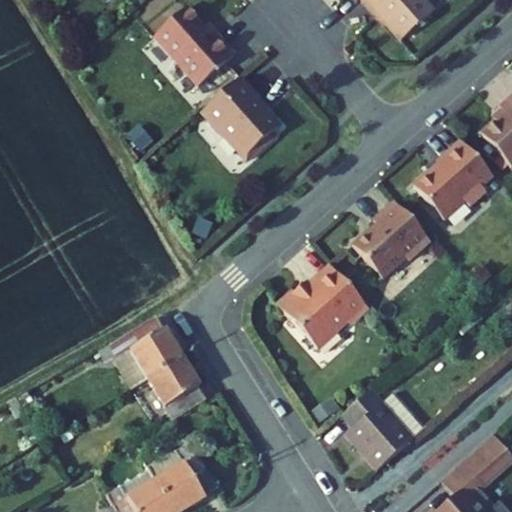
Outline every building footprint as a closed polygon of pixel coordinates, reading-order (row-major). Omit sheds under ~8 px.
[(434,12),(422,0),(360,0),(363,3),(365,2),(401,41),(434,12)] [(187,7),(155,36),(199,86),(235,54),(216,32),(213,35),(187,7)] [(240,77),(201,112),(207,119),(207,122),(221,138),(225,138),(246,162),(272,139),(269,136),(280,127),(268,114),(265,117),(254,104),(260,100),(240,77)] [(511,169),(511,99),(499,110),(504,115),(481,136),(511,170),(511,169)] [(492,179),(461,144),(437,165),(437,171),(432,176),(431,174),(413,189),(443,223),(465,204),(469,209),(486,195),(481,189),(492,179)] [(429,244),(394,205),(373,223),(376,226),(352,248),(382,282),(406,260),(408,263),(429,244)] [(368,311),(329,268),(304,290),(308,295),(301,302),(294,294),(293,293),(277,307),(316,351),(345,323),(353,323),(368,311)] [(509,294),(511,291),(511,274),(500,285),(509,294)] [(301,287),(294,294),(301,302),(308,295),(304,290),(301,287)] [(462,337),(483,319),(474,308),(453,326),(462,337)] [(117,360),(131,352),(148,381),(182,360),(165,332),(163,332),(155,319),(109,346),(117,360)] [(109,346),(99,352),(107,366),(113,363),(117,360),(109,346)] [(117,360),(113,363),(130,391),(148,381),(131,352),(117,360)] [(182,360),(148,381),(173,424),(207,403),(182,360)] [(376,474),(413,442),(425,431),(418,423),(416,424),(397,403),(399,401),(394,395),(381,406),(370,394),(340,420),(351,432),(344,438),(376,474)] [(28,416),(37,411),(27,395),(19,400),(28,416)] [(16,399),(8,404),(34,449),(43,444),(16,399)] [(511,451),(498,435),(493,439),(511,459),(511,451)] [(490,511),(493,509),(480,495),(511,465),(511,459),(493,439),(492,437),(440,485),(453,500),(439,511),(490,511)] [(149,474),(172,511),(183,511),(218,492),(190,445),(148,471),(149,474)] [(114,510),(115,511),(172,511),(149,474),(107,499),(114,510)]
